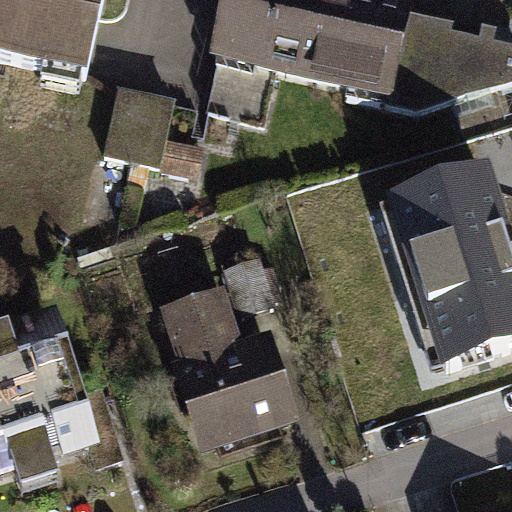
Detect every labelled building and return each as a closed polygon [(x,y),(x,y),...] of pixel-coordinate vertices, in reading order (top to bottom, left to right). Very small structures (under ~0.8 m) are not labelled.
[(0,0),(0,71),(83,89),(102,0),(0,0)] [(417,6),(390,0),(220,0),(206,65),(386,104),(385,109),(416,116),(511,85),(511,49),(510,49),(491,44),(494,33),(478,29),(475,41),(448,35),(450,26),(415,18),(417,6)] [(173,106),(120,95),(107,159),(196,177),(202,150),(166,143),(173,106)] [(511,355),(511,246),(487,170),(379,205),(436,380),(511,355)] [(233,345),(218,294),(156,312),(198,458),(296,430),(268,334),(233,345)] [(86,420),(52,312),(0,327),(0,480),(6,478),(12,497),(120,463),(104,414),(86,420)]
